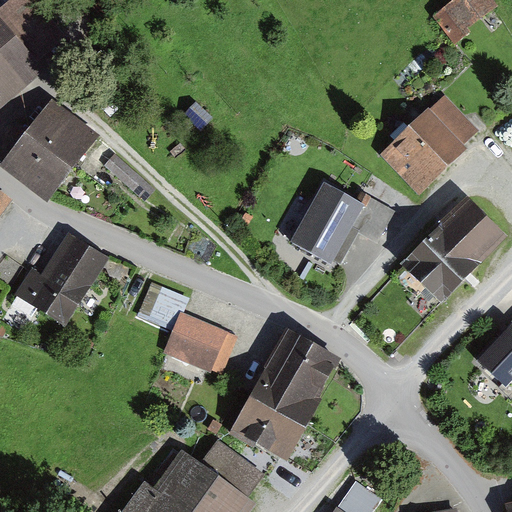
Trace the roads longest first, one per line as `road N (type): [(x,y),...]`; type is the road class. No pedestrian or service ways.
road 1 (track): [(0,171),(34,203),(97,235),(326,328),(391,396)]
road 2 (track): [(51,86),(235,251),(276,308)]
road 3 (track): [(0,138),(51,86),(78,43),(44,0)]
road 4 (track): [(511,274),(391,396)]
road 5 (track): [(391,396),(292,511)]
road 6 (unclassified): [(488,511),(391,396)]
